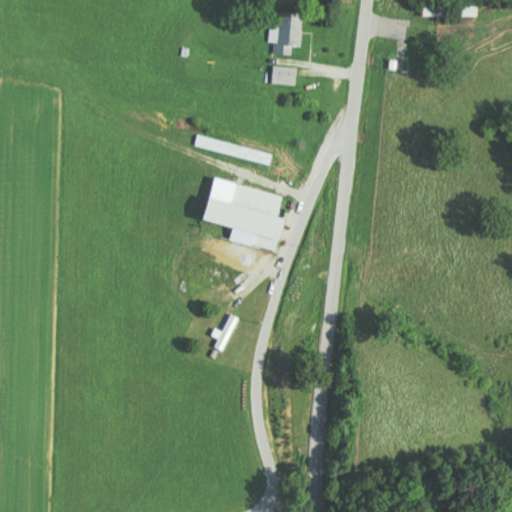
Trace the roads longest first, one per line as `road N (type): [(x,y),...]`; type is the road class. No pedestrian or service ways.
road 1 (secondary): [(322,511),(328,368),(370,0)]
road 2 (residential): [(358,112),(321,181),(268,330),(259,410),(274,487),(258,511)]
